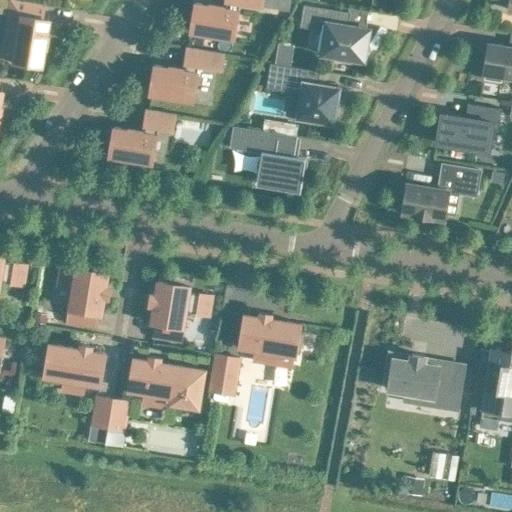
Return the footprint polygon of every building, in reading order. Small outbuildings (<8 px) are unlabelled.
[(15,61),(43,66),(50,19),(43,18),(45,5),(17,0),(10,0),(8,14),(11,14),(6,40),(18,41),(15,61)] [(262,7),(263,0),(225,0),(225,7),(196,3),(191,31),(234,38),(239,4),(262,7)] [(371,28),(366,27),(349,24),(351,11),(304,3),(300,26),(311,28),(311,27),(326,29),(322,53),(337,55),(336,59),(352,62),(353,58),(366,60),(366,58),(365,58),(370,29),(371,29),(371,28)] [(489,44),(484,78),(485,79),(485,78),(501,80),(502,75),(511,76),(511,32),(511,33),(509,46),(489,42),(489,44)] [(224,54),(187,49),(184,70),(155,65),(151,93),(193,100),(199,66),(221,70),(224,54)] [(270,62),(266,87),(282,90),(283,85),(303,88),(298,116),(337,122),(340,103),(337,102),(340,86),(318,83),(320,70),(270,62)] [(466,116),(445,113),(443,122),(440,122),(437,142),(489,150),(493,120),(499,121),(501,108),(468,102),(466,116)] [(175,115),(147,111),(143,132),(115,127),(110,155),(152,162),(158,128),(173,130),(175,115)] [(234,125),(230,146),(262,152),(263,152),(259,180),(271,182),(271,184),(301,189),(306,157),(294,155),(297,135),(234,125)] [(449,190),(460,192),(476,194),(480,169),(443,163),(439,187),(408,182),(403,211),(417,214),(417,218),(430,220),(430,216),(445,218),(449,190)] [(492,173),(491,182),(506,185),(507,175),(492,173)] [(0,283),(0,281),(24,285),(27,265),(4,261),(4,256),(0,255),(0,283)] [(72,293),(67,322),(95,326),(97,312),(102,313),(104,297),(107,297),(109,287),(106,286),(108,273),(76,268),(75,273),(63,271),(60,291),(72,293)] [(154,305),(151,321),(156,322),(154,336),(181,341),(186,312),(210,315),(213,295),(189,291),(190,286),(158,281),(156,294),(153,294),(151,304),(154,305)] [(35,311),(34,319),(45,321),(47,313),(35,311)] [(260,316),(246,314),(241,346),(256,348),(254,359),(274,363),(276,352),(295,355),(297,346),(301,346),(303,332),(299,332),(300,323),(271,318),(271,315),(261,313),(260,316)] [(511,339),(507,339),(505,350),(481,346),(470,412),(482,414),(482,416),(511,420),(511,339)] [(91,350),(92,347),(81,345),(80,348),(51,343),(45,375),(64,378),(62,390),(83,393),(85,382),(100,384),(105,352),(91,350)] [(458,409),(465,365),(424,358),(425,356),(412,354),(412,356),(390,352),(387,371),(391,372),(388,388),(405,391),(404,400),(458,409)] [(240,357),(216,353),(210,390),(214,390),(213,400),(228,402),(230,393),(234,394),(240,357)] [(205,369),(190,366),(160,362),(161,358),(150,357),(150,360),(135,357),(130,389),(145,392),(143,403),(164,407),(166,395),(185,398),(186,393),(201,396),(205,369)] [(25,390),(28,376),(18,373),(14,388),(25,390)] [(108,427),(113,398),(97,396),(93,424),(108,427)] [(129,401),(113,398),(108,427),(124,429),(129,401)] [(108,427),(106,439),(122,441),(124,429),(108,427)] [(459,455),(433,451),(429,475),(455,479),(459,455)] [(408,476),(405,492),(421,494),(424,478),(408,476)] [(461,489),(459,500),(474,503),(476,491),(461,489)]
